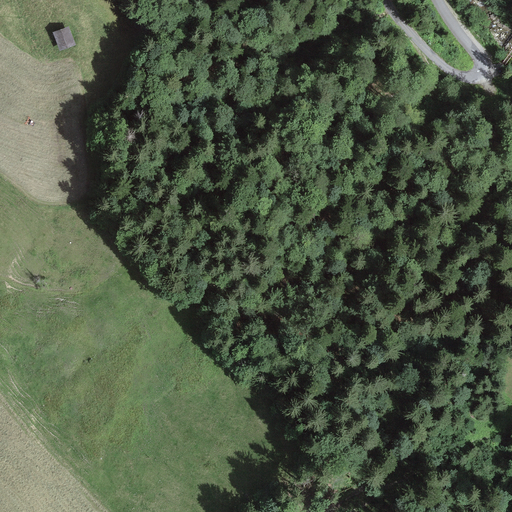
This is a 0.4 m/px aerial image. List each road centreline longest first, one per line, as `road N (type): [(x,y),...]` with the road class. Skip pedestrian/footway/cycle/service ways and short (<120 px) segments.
road 1 (unclassified): [(385,0),(436,60),(468,77),(479,72),(480,59),(437,0)]
road 2 (track): [(0,397),(106,511)]
